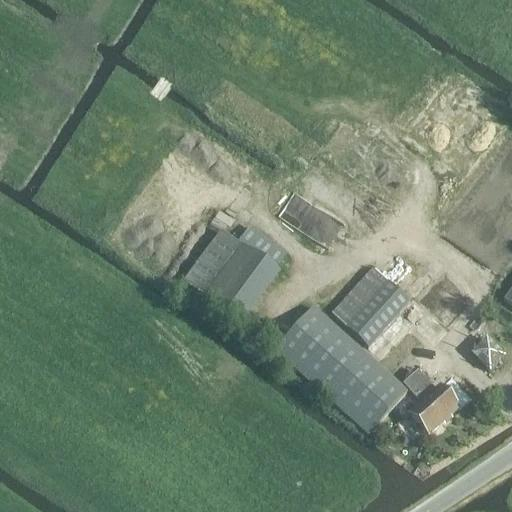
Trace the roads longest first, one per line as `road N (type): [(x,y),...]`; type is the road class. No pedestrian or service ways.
road 1 (track): [(390,131),(434,181),(402,224),(492,296)]
road 2 (track): [(402,224),(320,273),(246,350)]
road 3 (track): [(80,377),(228,511)]
road 4 (track): [(162,451),(246,350)]
